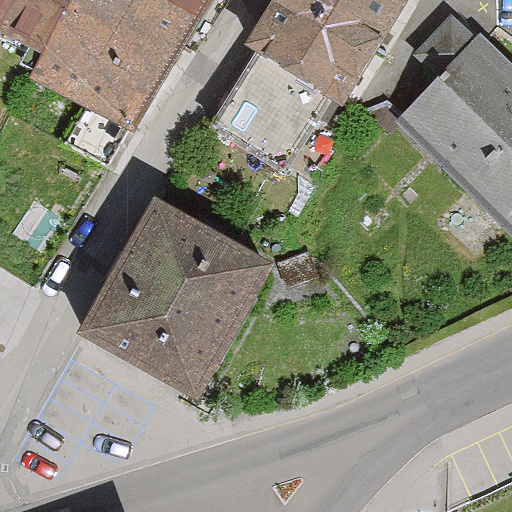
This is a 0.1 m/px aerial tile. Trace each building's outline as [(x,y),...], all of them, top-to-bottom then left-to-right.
[(0,0),(0,35),(45,59),(77,0),(0,0)] [(203,0),(77,0),(45,59),(33,80),(131,133),(203,0)] [(286,0),(253,56),(325,99),(340,108),(403,0),(286,0)] [(511,64),(480,33),(476,38),(452,14),(414,53),(440,79),(397,121),(511,234),(511,64)] [(283,168),(325,99),(253,56),(212,126),(283,168)] [(276,264),(155,196),(77,337),(198,407),(276,264)]
